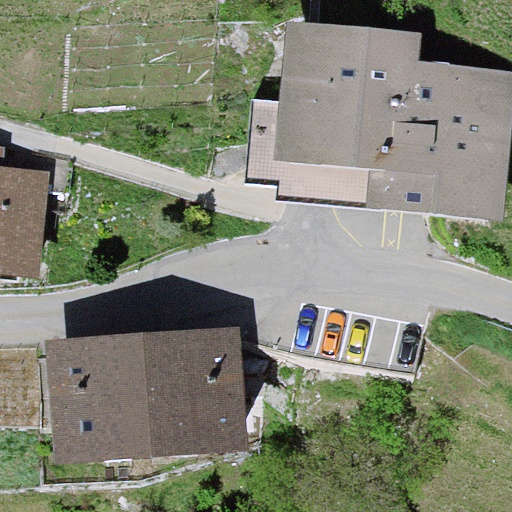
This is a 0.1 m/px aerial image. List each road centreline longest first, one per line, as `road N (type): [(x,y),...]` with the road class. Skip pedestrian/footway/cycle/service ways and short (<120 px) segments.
road 1 (residential): [(289,273),(280,232),(179,186),(0,137)]
road 2 (unclassified): [(0,330),(85,317),(208,280),(289,273)]
road 3 (unclassified): [(289,273),(361,280),(511,315)]
